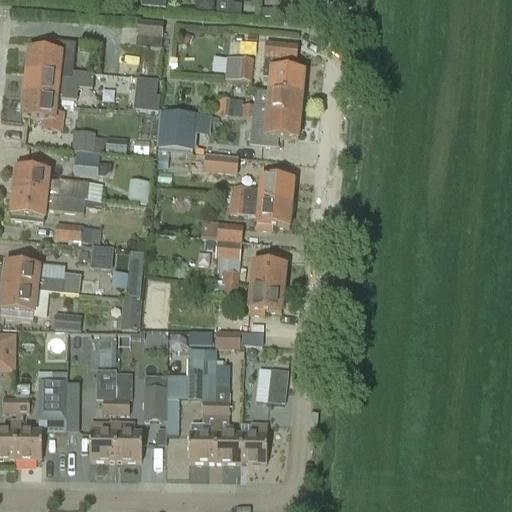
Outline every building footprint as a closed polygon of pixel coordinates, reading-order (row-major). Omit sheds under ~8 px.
[(142,0),(142,9),(165,11),(165,0),(142,0)] [(196,0),(196,15),(214,16),(214,0),(196,0)] [(292,0),(291,21),(303,22),(304,0),(292,0)] [(326,0),(342,18),(352,10),(343,0),(326,0)] [(138,25),(137,38),(146,39),(145,50),(161,52),(164,27),(138,25)] [(184,37),(181,45),(189,48),(193,40),(184,37)] [(29,54),(26,77),(59,80),(72,82),(73,76),(75,47),(47,44),(46,56),(29,54)] [(266,47),(262,80),(270,81),(269,96),(301,99),(304,76),(287,75),(288,63),(295,64),(297,50),(266,47)] [(226,60),(224,85),(250,88),(252,62),(226,60)] [(26,77),(24,98),(56,102),(76,104),(77,90),(91,92),(93,78),(73,76),(72,82),(59,80),(26,77)] [(138,82),(137,98),(156,100),(158,84),(138,82)] [(228,104),(227,119),(252,122),(253,117),(299,121),(301,99),(269,96),(256,95),(254,110),(242,109),(242,105),(228,104)] [(24,98),(21,121),(43,123),(43,131),(60,133),(62,117),(55,117),(56,102),(24,98)] [(162,116),(158,152),(192,155),(196,119),(162,116)] [(252,122),(249,149),(277,152),(277,141),(297,143),(299,121),(253,117),(252,122)] [(73,140),(72,154),(94,156),(95,141),(73,140)] [(205,159),(204,176),(236,179),(238,162),(205,159)] [(75,163),(73,176),(96,179),(98,167),(98,166),(75,163)] [(17,164),(13,196),(46,200),(65,202),(85,204),(86,204),(88,205),(90,187),(58,184),(58,185),(47,184),(49,168),(17,164)] [(98,167),(96,179),(105,180),(109,176),(110,169),(98,167)] [(232,191),(231,203),(291,209),(293,185),(276,184),(276,179),(261,178),(260,193),(232,191)] [(130,202),(149,203),(149,184),(131,184),(130,202)] [(11,220),(10,224),(28,226),(43,227),(44,215),(83,219),(85,204),(65,202),(46,200),(13,196),(11,220)] [(231,203),(229,217),(257,220),(256,233),(271,235),(272,230),(289,232),(291,209),(231,203)] [(56,228),(54,241),(79,244),(81,231),(56,228)] [(219,228),(217,244),(241,247),(242,231),(219,228)] [(217,245),(215,262),(218,263),(239,265),(241,248),(217,245)] [(111,273),(114,251),(94,249),(91,270),(111,273)] [(253,263),(251,290),(253,291),(283,294),(285,270),(268,269),(268,264),(253,263)] [(6,264),(3,291),(38,295),(48,296),(79,299),(81,279),(65,278),(64,284),(37,282),(39,267),(6,264)] [(224,276),(223,288),(237,289),(239,277),(224,276)] [(129,280),(127,304),(140,306),(142,282),(129,280)] [(215,287),(214,300),(236,302),(237,289),(223,288),(215,287)] [(251,290),(248,318),(263,320),(263,315),(281,317),(283,294),(253,291),(251,290)] [(3,291),(0,319),(33,322),(33,318),(35,318),(38,295),(3,291)] [(123,304),(121,334),(139,336),(141,306),(140,306),(127,304),(123,304)] [(54,318),(53,332),(79,334),(80,320),(54,318)] [(189,337),(189,350),(211,350),(211,337),(189,337)] [(218,337),(218,351),(239,352),(239,350),(263,350),(263,337),(239,337),(218,337)] [(66,339),(49,338),(47,360),(65,361),(66,339)] [(0,339),(0,376),(14,376),(15,340),(0,339)] [(187,380),(187,403),(203,404),(202,420),(202,438),(189,438),(188,467),(215,467),(215,438),(215,428),(215,420),(215,418),(216,404),(216,369),(190,369),(190,380),(187,380)] [(215,438),(215,467),(240,467),(240,443),(240,439),(228,438),(229,420),(229,404),(230,370),(216,369),(216,404),(215,418),(215,420),(215,428),(215,438)] [(97,374),(96,403),(103,403),(102,417),(116,417),(116,395),(116,394),(116,378),(116,374),(97,374)] [(272,374),(270,395),(285,396),(288,376),(272,374)] [(167,404),(166,440),(177,440),(178,403),(179,380),(167,379),(167,404)] [(39,389),(38,417),(66,418),(67,390),(39,389)] [(145,392),(144,425),(166,425),(166,393),(145,392)] [(116,395),(116,417),(128,417),(128,395),(116,395)] [(3,403),(3,417),(15,417),(16,403),(3,403)] [(16,403),(15,417),(23,417),(29,417),(29,403),(16,403)] [(15,425),(15,464),(41,464),(41,436),(21,435),(21,426),(23,426),(23,417),(15,417),(15,425)] [(0,434),(0,463),(15,464),(15,425),(10,425),(10,435),(0,434)] [(89,436),(89,465),(115,466),(115,427),(110,427),(110,437),(89,436)] [(115,427),(115,466),(141,466),(141,437),(135,437),(135,427),(121,427),(115,427)] [(240,443),(240,467),(266,468),(267,429),(251,429),(241,429),(241,439),(240,439),(240,443)]
